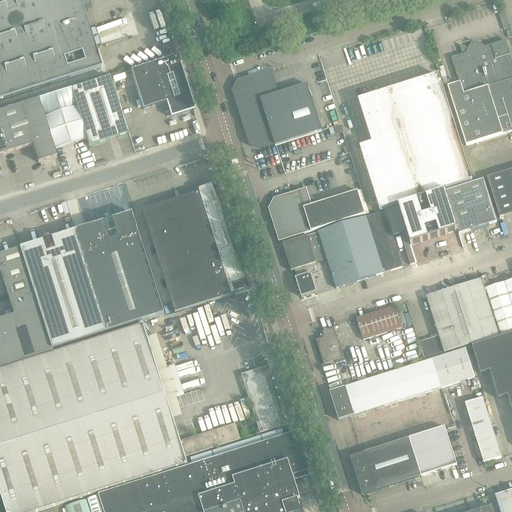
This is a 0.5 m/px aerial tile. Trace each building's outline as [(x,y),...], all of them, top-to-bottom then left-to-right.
[(90,9),(86,0),(0,0),(0,100),(101,68),(83,11),(90,9)] [(451,59),(459,84),(453,86),(447,88),(466,147),(511,132),(511,62),(505,42),(486,48),(473,41),(469,48),(466,54),(451,59)] [(177,56),(130,71),(143,110),(165,103),(168,111),(170,118),(194,111),(183,75),(177,56)] [(238,83),(234,92),(251,146),(260,150),(274,145),(275,147),(322,132),(307,87),(307,85),(302,87),(295,89),(287,92),(283,93),(281,93),(281,91),(280,91),(280,89),(278,89),(276,88),(274,88),(272,82),(269,73),(238,83)] [(359,102),(372,145),(370,146),(365,148),(360,149),(378,205),(380,211),(472,182),(438,77),(434,78),(427,80),(419,83),(412,85),(405,87),(398,89),(391,92),(384,94),(377,96),(362,101),(359,102)] [(108,78),(70,90),(88,147),(126,135),(108,78)] [(38,100),(0,112),(0,130),(7,154),(32,146),(37,163),(56,157),(38,100)] [(76,108),(44,118),(54,150),(86,140),(76,108)] [(511,171),(487,179),(499,218),(511,213),(511,171)] [(483,181),(446,193),(459,235),(473,230),(474,233),(479,231),(478,229),(486,226),(497,223),(483,181)] [(199,193),(142,211),(175,314),(235,295),(233,286),(246,282),(248,288),(249,288),(242,272),(238,263),(235,255),(232,246),(236,244),(221,208),(221,207),(212,186),(199,191),(199,193)] [(276,202),(271,210),(281,242),(282,242),(365,216),(358,192),(355,193),(348,195),(339,198),(330,201),(321,204),(317,205),(315,201),(314,200),(312,199),(310,200),(309,197),(307,192),(291,197),(276,202)] [(446,193),(398,208),(406,232),(411,247),(458,232),(459,235),(446,193)] [(366,218),(384,274),(403,268),(393,236),(400,234),(406,232),(398,208),(370,217),(366,218)] [(75,232),(108,334),(165,316),(133,214),(75,232)] [(366,218),(318,233),(327,261),(336,289),(384,274),(366,218)] [(21,250),(26,265),(30,279),(35,294),(40,309),(53,351),(108,334),(75,232),(21,250)] [(406,232),(400,234),(407,258),(413,256),(411,247),(406,232)] [(307,237),(282,245),(291,272),(295,271),(308,267),(327,261),(318,233),(307,237)] [(21,250),(0,256),(0,269),(1,273),(26,265),(21,250)] [(26,265),(1,273),(6,287),(30,279),(26,265)] [(295,279),(301,298),(299,299),(317,294),(314,285),(308,267),(295,271),(297,279),(295,279)] [(30,279),(6,287),(10,302),(35,294),(30,279)] [(439,337),(419,343),(424,361),(499,337),(481,280),(427,298),(439,337)] [(511,281),(486,290),(500,336),(511,332),(511,281)] [(35,294),(10,302),(15,316),(40,309),(35,294)] [(386,334),(401,329),(395,308),(357,320),(363,341),(386,334)] [(15,316),(0,321),(0,332),(11,366),(54,353),(53,351),(40,309),(15,316)] [(144,327),(0,372),(0,492),(6,511),(41,511),(188,466),(185,458),(240,441),(235,425),(180,443),(144,327)] [(334,329),(322,333),(323,333),(324,336),(322,339),(316,341),(316,340),(316,341),(324,365),(332,363),(335,361),(336,364),(345,361),(342,350),(341,351),(334,329)] [(0,332),(0,369),(11,366),(0,332)] [(511,335),(472,348),(481,375),(490,372),(498,400),(507,397),(511,411),(511,335)] [(449,355),(459,384),(474,379),(465,350),(449,355)] [(433,360),(442,389),(459,384),(449,355),(433,360)] [(265,368),(242,376),(260,434),(284,427),(265,368)] [(483,399),(465,405),(484,464),(501,459),(483,399)] [(445,428),(421,436),(433,474),(457,466),(445,428)] [(300,511),(300,509),(298,502),(300,501),(293,477),(309,472),(297,433),(98,496),(103,511),(300,511)] [(421,436),(409,439),(421,478),(433,474),(421,436)] [(383,448),(395,486),(421,478),(409,439),(383,448)] [(383,448),(350,458),(362,496),(395,486),(383,448)] [(511,511),(511,491),(495,497),(500,511),(511,511)] [(90,511),(88,503),(65,510),(65,511),(90,511)]
